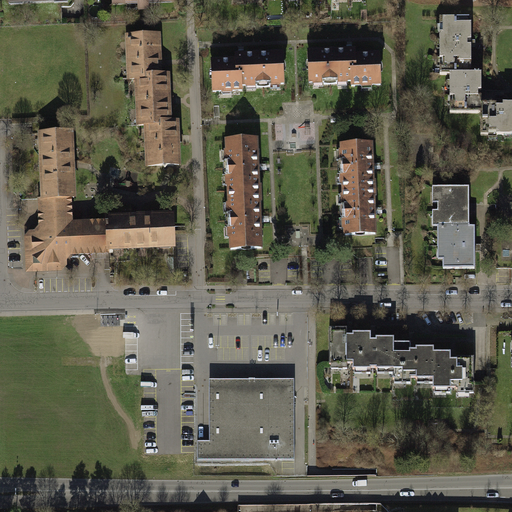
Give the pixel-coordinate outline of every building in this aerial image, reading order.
[(471,18),(439,18),(439,74),(449,74),(449,113),(482,113),(482,136),(511,135),(511,102),(481,103),(481,72),(471,72),(471,18)] [(161,32),(125,34),(127,80),(134,80),(146,79),(145,73),(163,72),(161,32)] [(354,48),(306,50),(307,84),(349,82),(349,87),(380,86),(378,52),(355,53),(354,48)] [(235,57),(210,58),(212,92),(243,91),(243,86),(285,84),(284,50),(235,52),(235,57)] [(158,120),(172,119),(170,72),(163,72),(145,73),(146,79),(134,80),(136,126),(143,126),(158,125),(158,120)] [(145,168),(182,166),(180,119),(172,119),(158,120),(158,125),(143,126),(145,168)] [(73,129),(37,131),(40,197),(40,200),(72,198),(76,198),(73,129)] [(259,137),(224,138),(229,250),(263,248),(259,137)] [(372,142),(338,144),(342,237),(376,235),(372,142)] [(468,188),(431,188),(431,203),(436,203),(436,212),(432,212),(432,227),(436,227),(437,260),(442,260),(442,269),(474,269),(473,228),(468,228),(468,188)] [(40,197),(37,198),(37,206),(38,225),(34,230),(29,230),(24,236),(25,273),(62,271),(67,265),(67,260),(71,255),(110,254),(110,250),(106,251),(105,219),(73,221),(72,205),(72,198),(40,200),(40,197)] [(174,212),(104,214),(105,219),(106,251),(110,250),(176,248),(174,212)] [(348,329),(327,330),(327,365),(349,365),(350,376),(391,375),(391,385),(435,385),(435,394),(473,393),(472,359),(451,360),(451,351),(435,351),(435,347),(412,348),(412,343),(394,343),(394,339),(371,340),(371,333),(348,334),(348,329)] [(214,379),(208,379),(208,440),(196,440),(196,461),(294,460),(293,378),(287,378),(214,379)]
